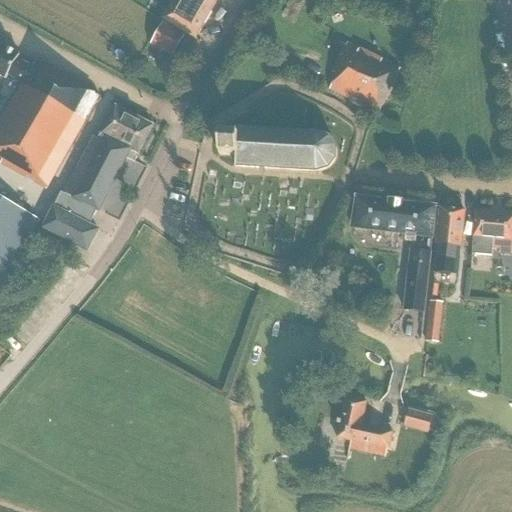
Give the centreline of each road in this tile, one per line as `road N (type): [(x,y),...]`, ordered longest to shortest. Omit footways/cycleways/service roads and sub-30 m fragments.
road 1 (unclassified): [(0,385),(117,244),(184,121)]
road 2 (unclassified): [(184,121),(0,20)]
road 3 (unclassified): [(511,190),(369,179)]
road 4 (unclassified): [(184,121),(249,0)]
